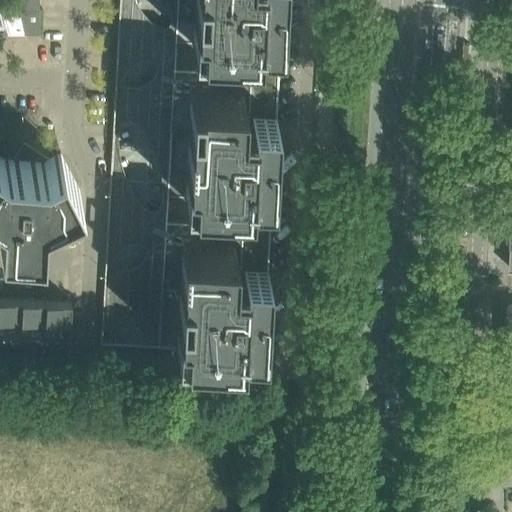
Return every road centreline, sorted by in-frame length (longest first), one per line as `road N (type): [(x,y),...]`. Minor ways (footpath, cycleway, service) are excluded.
road 1 (secondary): [(402,0),(377,511)]
road 2 (secondary): [(426,511),(436,0)]
road 3 (unclassified): [(468,471),(482,157),(503,0)]
road 4 (residential): [(73,76),(73,129),(94,195),(90,263),(0,259)]
